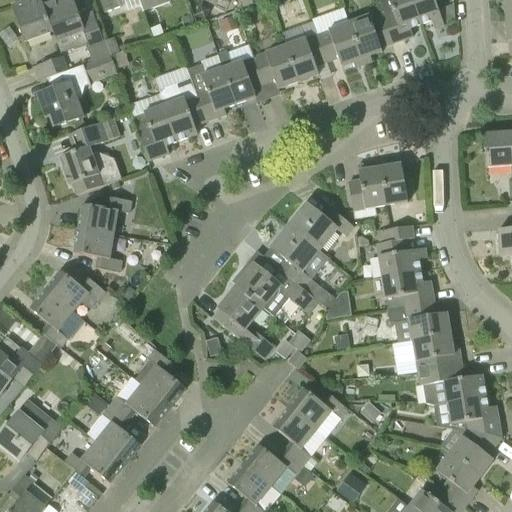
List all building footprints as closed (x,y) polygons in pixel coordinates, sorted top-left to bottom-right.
[(25,43),(53,33),(44,7),(41,0),(33,0),(12,8),(25,43)] [(85,47),(91,64),(110,58),(105,43),(104,40),(102,41),(93,15),(80,19),(73,0),(62,0),(44,7),(53,33),(57,43),(60,52),(87,42),(88,45),(85,47)] [(99,0),(105,15),(122,8),(120,1),(120,0),(99,0)] [(137,0),(142,13),(169,3),(167,0),(137,0)] [(239,0),(235,9),(236,12),(253,6),(251,0),(239,0)] [(374,0),(381,19),(382,18),(392,46),(413,38),(410,30),(421,26),(411,0),(374,0)] [(434,0),(411,0),(421,26),(432,22),(435,31),(444,27),(439,12),(434,0)] [(439,12),(444,27),(455,23),(454,6),(439,12)] [(192,17),(181,20),(184,30),(196,26),(192,17)] [(233,18),(220,22),(225,35),(238,30),(233,18)] [(369,18),(349,25),(364,67),(373,64),(370,58),(382,54),(381,50),(392,46),(382,18),(381,19),(371,22),(369,18)] [(349,25),(318,36),(327,64),(339,60),(342,68),(354,64),(356,70),(364,67),(349,25)] [(9,28),(0,34),(0,37),(8,48),(18,40),(9,28)] [(318,36),(286,48),(299,84),(319,76),(316,68),(327,64),(318,36)] [(105,43),(110,58),(120,54),(115,39),(105,43)] [(216,56),(222,71),(223,70),(236,106),(256,99),(253,91),(264,87),(254,59),(250,46),(226,55),(226,52),(216,56)] [(286,48),(254,59),(264,87),(275,83),(278,91),(299,84),(286,48)] [(120,54),(110,58),(115,71),(129,66),(124,52),(120,54)] [(67,73),(47,80),(48,82),(51,80),(54,90),(37,96),(46,120),(55,117),(58,128),(83,118),(77,101),(81,99),(84,88),(117,76),(115,71),(110,58),(91,64),(67,73)] [(39,83),(47,80),(67,73),(62,59),(34,69),(39,83)] [(186,71),(195,96),(196,96),(206,123),(226,116),(224,110),(236,106),(223,70),(222,71),(205,77),(201,66),(186,71)] [(196,96),(195,96),(165,107),(177,143),(198,136),(195,128),(206,123),(196,96)] [(177,143),(165,107),(144,114),(133,118),(149,163),(169,156),(166,147),(177,143)] [(63,158),(67,169),(64,170),(70,187),(73,186),(77,197),(103,188),(121,181),(114,161),(95,153),(91,155),(89,150),(121,138),(114,120),(67,137),(73,154),(63,158)] [(486,169),(511,167),(511,155),(511,134),(484,136),(486,169)] [(386,207),(380,169),(368,171),(367,165),(358,167),(360,182),(348,184),(353,213),(386,207)] [(402,166),(380,169),(386,207),(408,203),(402,166)] [(121,189),(120,186),(118,183),(111,186),(112,189),(113,192),(121,189)] [(82,207),(78,231),(114,237),(118,213),(129,215),(131,203),(108,199),(106,210),(82,207)] [(306,206),(289,227),(319,253),(337,231),(346,238),(354,228),(334,212),(326,221),(306,206)] [(283,275),(291,281),(314,300),(318,304),(327,311),(335,301),(311,281),(302,274),(319,253),(289,227),(271,249),(291,265),(283,275)] [(384,245),(406,241),(414,240),(412,228),(383,233),(382,233),(384,245)] [(511,230),(498,231),(500,258),(511,257),(511,230)] [(114,237),(78,231),(74,255),(98,259),(96,270),(120,274),(122,262),(110,261),(114,237)] [(369,247),(368,241),(364,238),(357,239),(359,248),(369,247)] [(408,253),(406,241),(384,245),(378,246),(377,246),(382,279),(420,273),(418,262),(427,260),(425,250),(408,253)] [(254,266),(237,288),(263,310),(274,318),(289,300),(304,313),(314,300),(291,281),(284,290),(254,266)] [(61,272),(45,291),(74,314),(82,304),(91,311),(98,302),(105,293),(87,278),(79,287),(61,272)] [(386,301),(388,312),(434,305),(431,283),(422,284),(420,273),(382,279),(386,301)] [(136,293),(126,286),(120,295),(129,303),(136,293)] [(263,310),(237,288),(219,310),(233,321),(226,330),(265,362),(275,349),(248,328),(263,310)] [(74,314),(45,291),(30,311),(49,326),(41,334),(60,349),(68,340),(59,333),(74,314)] [(318,304),(314,300),(304,313),(308,316),(318,304)] [(394,324),(397,345),(411,343),(413,342),(450,336),(447,315),(436,316),(434,305),(388,312),(390,324),(394,324)] [(347,336),(334,338),(337,351),(349,349),(347,336)] [(413,342),(411,343),(416,374),(417,376),(462,368),(458,347),(452,348),(450,336),(413,342)] [(7,339),(0,348),(0,396),(14,379),(25,388),(42,367),(7,339)] [(294,349),(285,341),(276,352),(285,360),(294,349)] [(146,365),(134,380),(170,410),(186,390),(167,375),(174,366),(155,351),(148,360),(147,360),(145,364),(146,365)] [(289,364),(294,369),(297,371),(306,359),(298,353),(289,364)] [(96,355),(91,361),(97,365),(102,359),(96,355)] [(444,384),(447,404),(486,398),(482,377),(464,380),(462,368),(417,376),(419,388),(422,387),(444,384)] [(82,369),(74,372),(78,382),(86,379),(82,369)] [(118,398),(110,408),(129,423),(136,414),(155,429),(170,410),(134,380),(119,399),(118,398)] [(342,395),(343,389),(339,383),(330,389),(337,398),(342,395)] [(304,390),(288,409),(317,432),(332,413),(341,421),(348,411),(330,396),(322,405),(304,390)] [(99,417),(107,407),(92,396),(84,406),(99,417)] [(447,404),(452,431),(469,431),(501,440),(496,408),(487,410),(486,398),(447,404)] [(29,403),(0,438),(0,447),(19,463),(35,443),(46,451),(62,431),(29,403)] [(88,435),(97,443),(125,466),(141,446),(122,431),(129,423),(110,408),(103,417),(88,435)] [(285,453),(303,468),(311,458),(302,451),(317,432),(288,409),(273,429),(292,444),(285,453)] [(383,422),(373,416),(369,424),(378,430),(383,422)] [(462,439),(450,455),(480,478),(493,461),(488,457),(501,440),(469,431),(452,431),(462,439)] [(125,466),(97,443),(82,462),(73,454),(65,464),(84,479),(91,470),(110,485),(125,466)] [(259,446),(243,466),(272,488),(287,470),(296,477),(303,468),(285,453),(277,461),(259,446)] [(449,482),(441,491),(465,509),(478,492),(473,488),(480,478),(450,455),(437,472),(449,482)] [(311,458),(303,468),(309,473),(317,463),(311,458)] [(247,500),(240,509),(243,511),(262,511),(256,507),(272,488),(243,466),(228,485),(247,500)] [(303,468),(296,477),(293,480),(304,489),(314,476),(309,473),(303,468)] [(28,480),(34,485),(39,479),(33,474),(28,480)] [(365,487),(350,476),(336,495),(351,506),(365,487)] [(11,511),(43,511),(46,510),(30,497),(34,485),(25,478),(10,496),(18,503),(11,511)] [(102,495),(88,483),(80,494),(94,505),(102,495)] [(422,492),(409,509),(413,511),(462,511),(465,509),(441,491),(434,501),(422,492)] [(225,511),(214,503),(206,511),(243,511),(240,509),(237,511),(225,511)]
